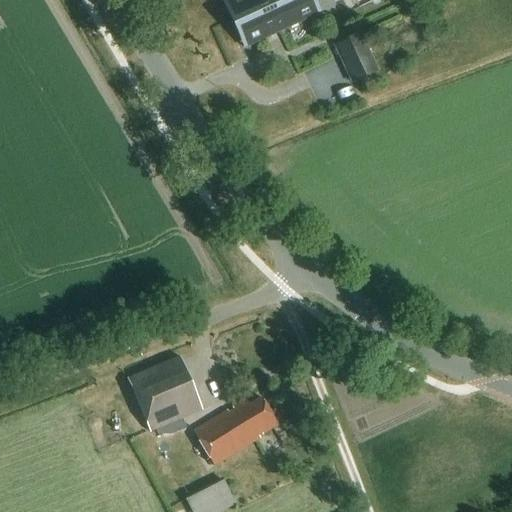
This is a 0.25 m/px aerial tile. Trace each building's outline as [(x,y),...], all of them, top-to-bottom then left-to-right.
[(326,13),(320,0),(229,0),(250,47),(326,13)] [(378,72),(360,34),(333,46),(351,85),(378,72)] [(202,411),(179,358),(127,380),(150,434),(161,429),(164,435),(171,435),(186,429),(183,420),(202,411)] [(249,399),(246,401),(194,432),(214,466),(265,436),(263,432),(279,423),(264,397),(252,404),(249,399)] [(223,481),(186,501),(191,511),(223,511),(236,506),(223,481)]
